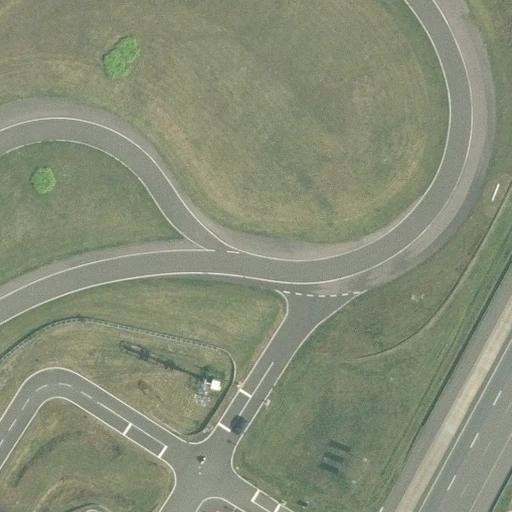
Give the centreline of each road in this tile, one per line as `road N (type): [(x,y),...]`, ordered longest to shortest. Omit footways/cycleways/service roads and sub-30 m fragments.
road 1 (unknown): [(417,0),(457,86),(454,162),(442,194),(408,234),(336,269)]
road 2 (unknown): [(232,268),(108,142),(76,130),(0,146)]
road 3 (unknown): [(511,287),(382,511)]
road 4 (unknown): [(202,472),(58,385),(40,385),(0,440)]
road 5 (unknown): [(336,269),(202,472)]
road 6 (unknown): [(232,268),(95,276),(0,316)]
